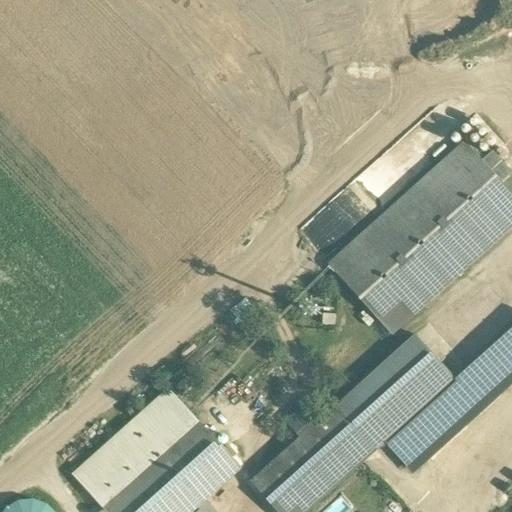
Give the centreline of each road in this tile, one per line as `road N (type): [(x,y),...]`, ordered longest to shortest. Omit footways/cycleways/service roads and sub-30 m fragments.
road 1 (track): [(511,118),(459,96),(439,94),(415,107),(44,448),(40,468),(72,511)]
road 2 (track): [(459,511),(442,488),(511,416)]
